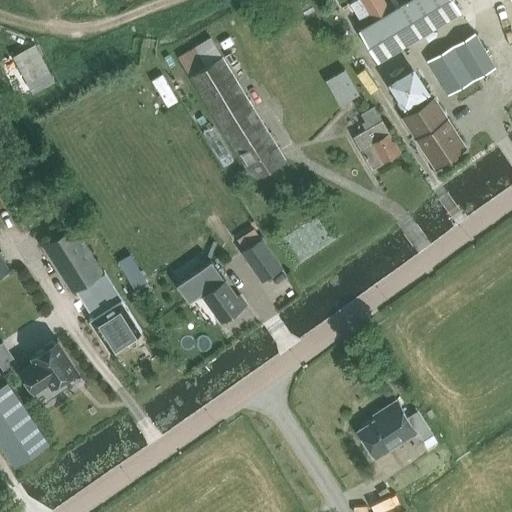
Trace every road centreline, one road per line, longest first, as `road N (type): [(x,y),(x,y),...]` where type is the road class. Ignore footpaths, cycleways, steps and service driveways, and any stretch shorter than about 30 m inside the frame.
road 1 (tertiary): [(71,511),(511,198)]
road 2 (track): [(0,15),(18,23),(106,25),(172,0)]
